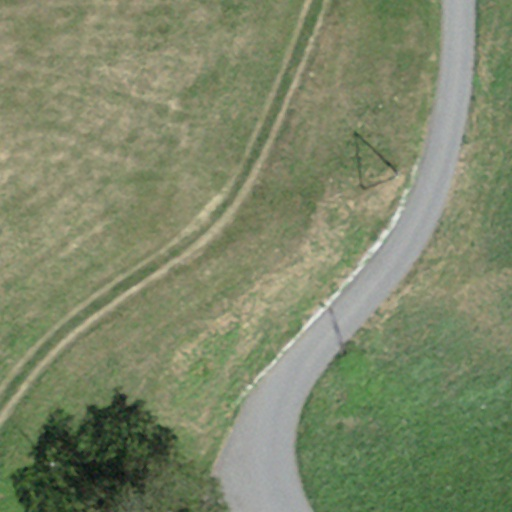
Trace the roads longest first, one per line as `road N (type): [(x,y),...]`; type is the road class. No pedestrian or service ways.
road 1 (unclassified): [(275,511),(261,435),(286,385),(431,196),(461,0)]
road 2 (track): [(319,0),(237,198),(192,244),(67,330),(0,404)]
